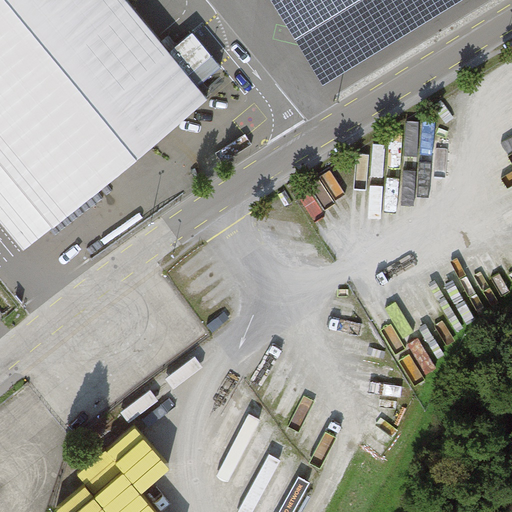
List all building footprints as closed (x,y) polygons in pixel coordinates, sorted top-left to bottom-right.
[(0,0),(0,159),(53,224),(208,97),(199,86),(170,51),(148,24),(128,0),(0,0)] [(271,0),(324,86),(464,0),(271,0)] [(183,40),(170,51),(199,86),(225,65),(210,46),(196,30),(193,32),(187,37),(183,40)] [(29,244),(53,224),(0,159),(0,208),(24,237),(29,244)] [(111,451),(82,476),(90,485),(60,509),(62,511),(112,511),(107,506),(137,482),(111,451)]
